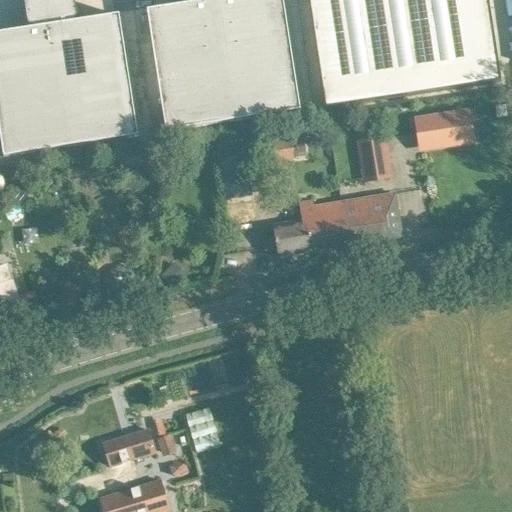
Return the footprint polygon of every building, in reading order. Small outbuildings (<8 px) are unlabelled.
[(0,137),(3,158),(71,147),(48,0),(23,0),(28,31),(0,34),(0,137)] [(74,0),(48,0),(71,147),(138,137),(119,15),(112,16),(112,18),(78,23),(74,0)] [(154,10),(147,11),(166,133),(233,122),(214,0),(193,0),(194,5),(154,11),(154,10)] [(214,0),(233,122),(301,112),(283,0),(214,0)] [(308,0),(326,109),(502,82),(488,0),(308,0)] [(432,121),(436,145),(472,140),(468,116),(432,121)] [(295,138),(263,143),(266,164),(298,160),(295,138)] [(221,163),(228,208),(231,228),(255,224),(251,196),(252,196),(246,159),(221,163)] [(391,178),(389,165),(373,168),(375,181),(391,178)] [(395,194),(341,203),(348,246),(349,246),(348,239),(361,237),(362,244),(402,238),(395,194)] [(348,246),(341,203),(314,208),(313,202),(299,204),(302,222),(273,227),(275,237),(263,239),(265,251),(277,249),(278,258),(312,253),(312,252),(348,246)] [(104,280),(104,283),(105,287),(107,290),(109,293),(112,295),(115,296),(118,297),(122,297),(125,296),(128,294),(131,291),(133,289),(134,285),(135,282),(134,278),(133,275),(131,272),(129,270),(126,268),(122,267),(119,266),(115,267),(112,268),(109,270),(107,273),(105,276),(104,280)] [(0,312),(5,311),(4,307),(20,302),(18,296),(13,281),(0,284),(0,312)] [(62,300),(75,306),(84,288),(70,281),(62,300)] [(94,294),(88,296),(91,306),(102,302),(100,297),(94,294)] [(103,445),(109,468),(158,455),(151,431),(103,445)] [(159,440),(164,454),(174,451),(169,437),(159,440)] [(169,511),(161,482),(101,501),(104,511),(169,511)]
